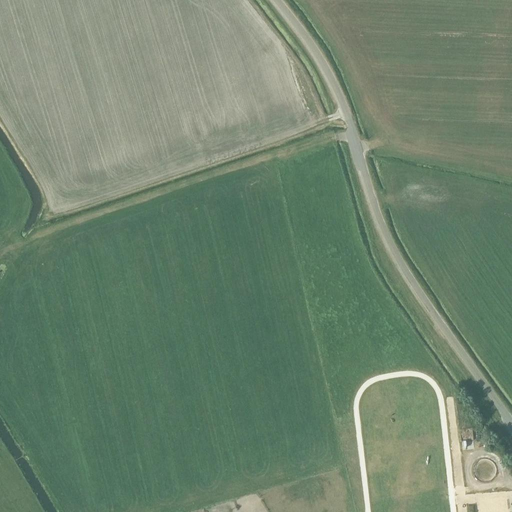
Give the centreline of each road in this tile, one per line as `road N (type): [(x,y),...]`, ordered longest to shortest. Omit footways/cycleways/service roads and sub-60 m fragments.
road 1 (unclassified): [(511,422),(392,252),(331,79),(274,0)]
road 2 (track): [(0,257),(40,235),(352,135)]
road 3 (track): [(150,183),(344,113)]
